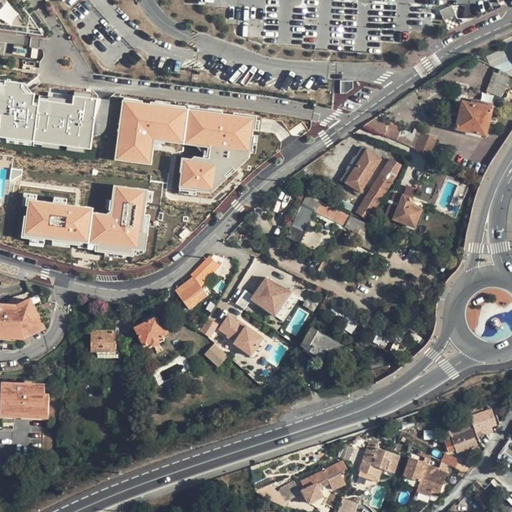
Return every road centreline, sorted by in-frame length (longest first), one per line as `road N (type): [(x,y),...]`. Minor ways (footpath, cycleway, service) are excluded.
road 1 (residential): [(0,260),(119,292),(149,289),(266,182),(428,64),(511,21)]
road 2 (secondary): [(396,390),(338,419),(77,511)]
road 3 (secondary): [(511,151),(487,201),(467,284)]
